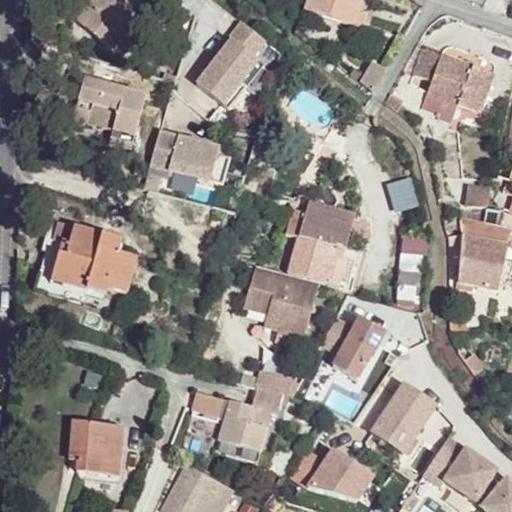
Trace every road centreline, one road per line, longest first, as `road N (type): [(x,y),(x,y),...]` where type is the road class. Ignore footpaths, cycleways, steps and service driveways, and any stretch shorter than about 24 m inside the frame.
road 1 (tertiary): [(0,268),(12,60),(26,0)]
road 2 (unknown): [(0,333),(200,371),(247,389)]
